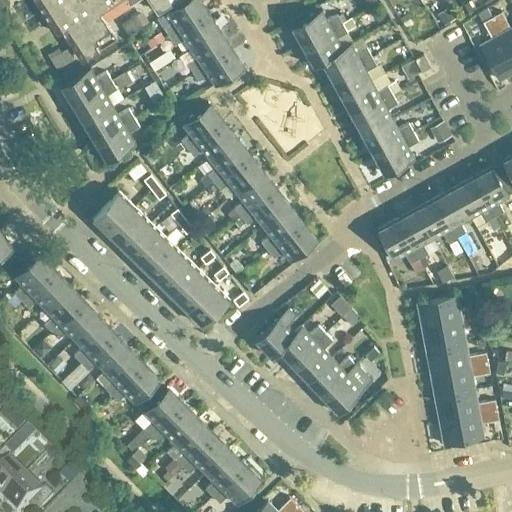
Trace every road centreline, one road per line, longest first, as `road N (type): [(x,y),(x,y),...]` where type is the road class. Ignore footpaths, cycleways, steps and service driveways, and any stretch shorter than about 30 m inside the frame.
road 1 (residential): [(511,93),(479,116),(488,142),(361,210),(344,241),(199,359)]
road 2 (residential): [(511,468),(413,483),(344,477),(292,445),(199,359)]
road 3 (residential): [(199,359),(26,191),(0,141)]
